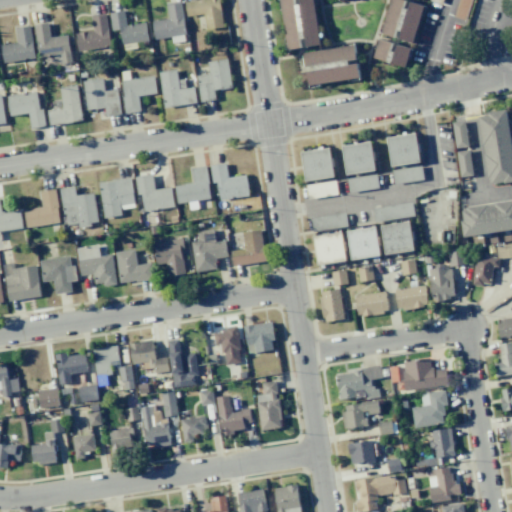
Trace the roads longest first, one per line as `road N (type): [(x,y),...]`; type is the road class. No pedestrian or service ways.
road 1 (residential): [(0,166),(323,115),(511,74)]
road 2 (residential): [(250,0),(329,511)]
road 3 (residential): [(493,511),(466,332),(305,356)]
road 4 (residential): [(321,453),(0,498)]
road 5 (residential): [(295,287),(0,334)]
road 6 (residential): [(283,211),(435,185),(422,94)]
